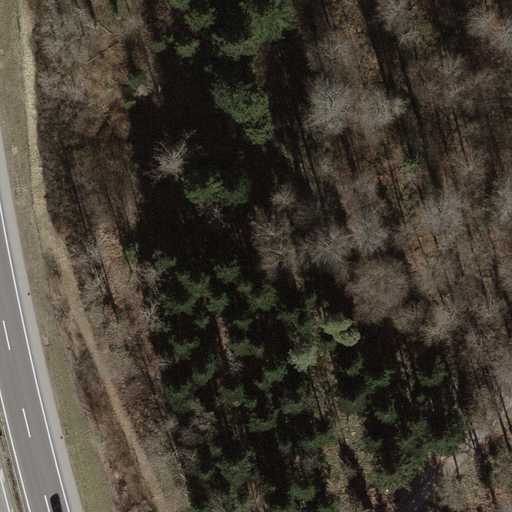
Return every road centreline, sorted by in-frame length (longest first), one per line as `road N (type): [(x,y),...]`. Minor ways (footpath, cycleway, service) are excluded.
road 1 (motorway): [(49,511),(0,301)]
road 2 (track): [(511,396),(403,511)]
